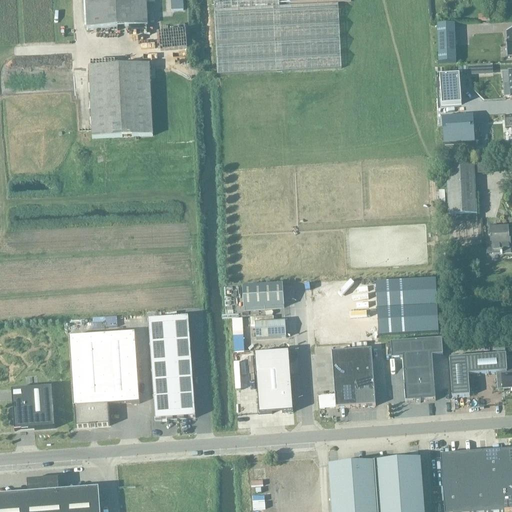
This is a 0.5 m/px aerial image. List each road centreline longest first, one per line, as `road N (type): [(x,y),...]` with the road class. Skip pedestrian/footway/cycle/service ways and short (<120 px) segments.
road 1 (unclassified): [(0,462),(511,423)]
road 2 (unknown): [(307,439),(298,282)]
